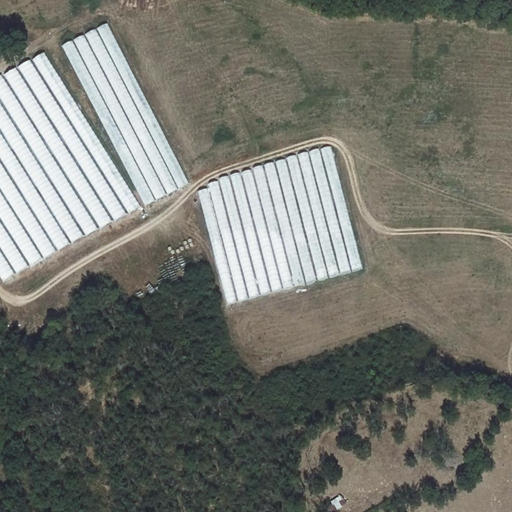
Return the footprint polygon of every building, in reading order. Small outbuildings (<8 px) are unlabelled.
[(96,29),(179,188),(189,183),(106,24),(96,29)] [(85,35),(167,194),(177,189),(95,30),(85,35)] [(73,41),(156,200),(166,195),(84,35),(73,41)] [(62,46),(145,205),(155,200),(72,41),(62,46)] [(43,52),(31,60),(127,213),(139,206),(43,52)] [(29,58),(18,66),(114,219),(125,212),(29,58)] [(16,67),(4,74),(100,228),(112,221),(16,67)] [(1,75),(0,75),(0,98),(86,236),(98,229),(1,75)] [(0,103),(0,127),(73,241),(84,234),(0,103)] [(0,133),(0,158),(58,250),(70,244),(0,133)] [(330,147),(321,149),(353,271),(362,269),(330,147)] [(318,150),(309,152),(341,274),(350,272),(318,150)] [(307,153),(298,155),(330,277),(339,275),(307,153)] [(296,156),(287,158),(318,280),(327,277),(296,156)] [(285,159),(276,162),(307,283),(316,280),(285,159)] [(0,162),(0,187),(44,257),(56,250),(0,162)] [(273,162),(264,165),(295,286),(304,283),(273,162)] [(262,165),(253,168),(284,289),(293,286),(262,165)] [(251,170),(241,172),(272,291),(281,288),(251,170)] [(239,173),(230,175),(261,294),(270,291),(239,173)] [(229,176),(219,178),(249,297),(259,295),(229,176)] [(208,185),(238,301),(248,298),(218,182),(208,185)] [(198,191),(227,304),(237,301),(207,189),(198,191)] [(0,191),(0,217),(30,265),(42,258),(0,191)] [(0,245),(17,272),(28,265),(0,221),(0,245)] [(0,277),(3,282),(15,274),(0,249),(0,277)]
